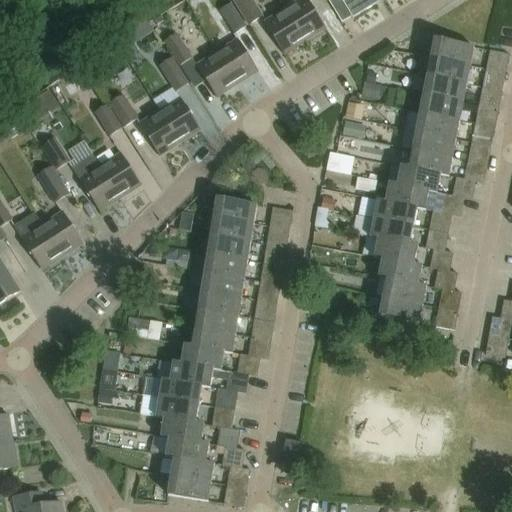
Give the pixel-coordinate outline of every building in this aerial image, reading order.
[(232,0),(249,26),(264,17),(253,0),(232,0)] [(305,43),(326,30),(307,0),(302,0),(285,11),(305,43)] [(340,0),(333,0),(329,3),(342,25),(352,18),(353,20),(385,0),(350,0),(343,4),(340,0)] [(235,34),(247,27),(233,4),(221,11),(235,34)] [(285,57),(305,43),(285,11),(264,24),(285,57)] [(192,61),(176,36),(164,44),(180,68),(192,61)] [(472,67),(476,48),(435,40),(432,58),(472,67)] [(237,86),(258,73),(238,41),(217,54),(237,86)] [(136,53),(130,44),(123,48),(129,57),(136,53)] [(122,61),(116,51),(106,57),(112,67),(122,61)] [(492,52),(491,60),(509,63),(511,56),(492,52)] [(237,86),(217,54),(196,67),(217,100),(237,86)] [(469,85),(472,67),(432,58),(428,76),(469,85)] [(175,95),(189,87),(172,60),(158,68),(175,95)] [(488,70),(487,78),(505,82),(507,74),(488,70)] [(465,103),(469,85),(428,76),(425,95),(465,103)] [(485,88),(483,96),(502,100),(503,92),(485,88)] [(34,120),(64,106),(56,90),(27,104),(34,120)] [(461,122),(465,103),(425,95),(421,113),(461,122)] [(123,129),(138,120),(123,97),(108,106),(123,129)] [(180,145),(200,132),(180,100),(160,113),(180,145)] [(110,137),(123,129),(108,106),(95,114),(110,137)] [(481,107),(477,125),(496,129),(499,111),(481,107)] [(159,158),(180,145),(160,113),(139,126),(159,158)] [(458,140),(461,122),(421,113),(417,132),(458,140)] [(346,123),(343,136),(364,140),(367,127),(346,123)] [(477,125),(473,143),(492,147),(496,129),(477,125)] [(454,158),(458,140),(417,132),(414,149),(454,158)] [(56,172),(70,163),(55,140),(42,148),(56,172)] [(81,160),(96,151),(89,140),(75,149),(81,160)] [(473,143),(472,151),(490,155),(492,147),(473,143)] [(451,177),(454,158),(414,149),(410,168),(442,175),(451,177)] [(120,201),(141,187),(120,155),(100,168),(120,201)] [(99,214),(120,201),(93,158),(72,171),(99,214)] [(470,161),(468,169),(487,173),(488,165),(470,161)] [(442,175),(410,168),(403,167),(399,185),(430,192),(438,194),(442,175)] [(54,204),(69,195),(52,168),(37,177),(54,204)] [(459,179),(458,187),(475,190),(477,182),(466,180),(459,179)] [(430,192),(399,185),(390,183),(387,201),(418,209),(427,211),(430,192)] [(448,196),(446,204),(463,207),(465,199),(455,197),(448,196)] [(256,225),(259,206),(218,199),(215,218),(256,225)] [(415,227),(418,209),(387,201),(378,200),(374,218),(415,227)] [(0,229),(9,223),(0,208),(0,229)] [(275,208),(271,227),(290,230),(294,211),(275,208)] [(435,212),(433,220),(451,224),(452,216),(444,214),(435,212)] [(42,227),(63,259),(83,246),(62,214),(42,227)] [(63,259),(42,227),(35,215),(13,229),(42,273),(63,259)] [(253,243),(256,225),(215,218),(211,237),(253,243)] [(411,244),(415,227),(374,218),(371,236),(378,238),(411,244)] [(271,227),(268,246),(286,248),(287,248),(290,230),(271,227)] [(431,231),(428,248),(436,249),(445,251),(449,235),(431,231)] [(249,261),(253,243),(211,237),(208,255),(249,261)] [(420,246),(411,244),(378,238),(374,257),(383,258),(416,265),(420,246)] [(268,246),(267,253),(286,256),(287,248),(286,248),(268,246)] [(436,249),(432,267),(440,269),(450,271),(454,253),(445,251),(436,249)] [(246,279),(249,261),(208,255),(205,273),(246,279)] [(424,266),(416,265),(383,258),(379,277),(386,278),(420,285),(424,266)] [(0,306),(20,293),(0,261),(0,306)] [(265,264),(264,272),(283,275),(284,267),(265,264)] [(440,269),(438,277),(456,280),(458,273),(450,271),(440,269)] [(243,298),(246,279),(205,273),(202,292),(243,298)] [(427,286),(420,285),(386,278),(383,296),(423,304),(427,286)] [(262,282),(261,290),(280,292),(281,285),(262,282)] [(443,289),(441,297),(460,301),(462,293),(454,292),(443,289)] [(240,317),(243,298),(202,292),(199,310),(240,317)] [(420,323),(423,304),(383,296),(379,315),(420,323)] [(259,301),(258,309),(277,312),(278,304),(259,301)] [(439,308),(438,315),(456,319),(458,311),(439,308)] [(237,335),(240,317),(199,310),(196,329),(237,335)] [(511,312),(502,311),(500,319),(511,320),(511,312)] [(256,319),(254,327),(273,330),(275,323),(256,319)] [(234,354),(237,335),(196,329),(193,348),(224,353),(234,354)] [(253,338),(251,346),(270,349),(272,341),(253,338)] [(185,346),(182,365),(221,372),(224,353),(193,348),(185,346)] [(485,354),(506,358),(507,350),(487,346),(485,354)] [(241,356),(240,364),(260,367),(261,359),(249,357),(241,356)] [(160,362),(157,379),(163,380),(170,382),(202,387),(209,388),(211,379),(228,382),(228,380),(230,373),(221,372),(212,370),(182,365),(173,363),(173,364),(160,362)] [(230,373),(228,380),(248,384),(250,376),(238,374),(230,372),(230,373)] [(160,393),(159,399),(198,405),(200,393),(202,387),(170,382),(163,380),(160,393)] [(218,390),(217,398),(237,401),(238,393),(226,391),(218,390)] [(108,404),(110,394),(100,392),(99,403),(108,404)] [(144,396),(141,414),(164,418),(195,423),(198,405),(159,399),(144,396)] [(235,411),(233,410),(215,407),(212,426),(220,427),(232,429),(235,411)] [(0,443),(14,441),(10,415),(0,417),(0,443)] [(91,424),(92,416),(82,415),(81,423),(91,424)] [(164,418),(161,437),(170,439),(200,444),(203,424),(195,423),(164,418)] [(220,427),(218,435),(239,439),(241,431),(232,429),(220,427)] [(154,436),(151,453),(175,457),(206,463),(208,445),(200,444),(170,439),(161,437),(154,436)] [(296,466),(301,443),(285,440),(280,463),(296,466)] [(0,469),(18,467),(14,441),(0,443),(0,483),(2,483),(0,469)] [(224,455),(224,456),(244,460),(245,452),(237,450),(225,448),(224,455)] [(175,457),(171,476),(210,483),(214,464),(206,462),(206,463),(175,457)] [(231,467),(230,475),(249,478),(251,470),(242,469),(231,467)] [(171,476),(168,495),(207,502),(210,483),(171,476)] [(228,486),(227,494),(246,498),(247,490),(228,486)] [(63,511),(62,502),(45,505),(43,493),(15,497),(16,511),(63,511)]
